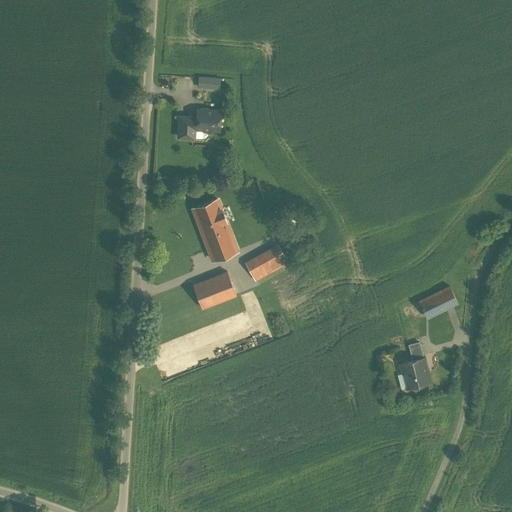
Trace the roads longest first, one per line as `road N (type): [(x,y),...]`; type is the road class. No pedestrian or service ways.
road 1 (unclassified): [(121,511),(152,0)]
road 2 (unclassified): [(423,511),(463,407),(476,280),(511,222)]
